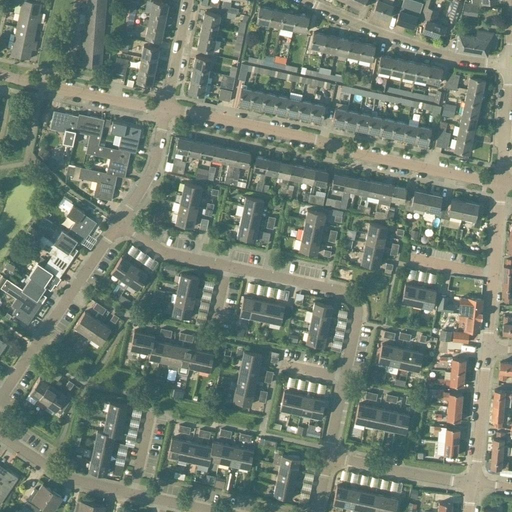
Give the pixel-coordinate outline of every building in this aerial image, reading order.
[(21,0),(19,13),(41,18),(42,13),(38,12),(40,3),(25,0),(21,0)] [(83,8),(105,10),(105,0),(86,0),(86,4),(83,4),(83,8)] [(229,12),(230,7),(231,2),(223,0),(222,5),(221,10),(229,12)] [(365,0),(351,0),(350,3),(362,8),(365,0)] [(377,0),(378,0),(373,13),(387,18),(392,5),(382,1),(382,0),(377,0)] [(403,0),(400,11),(399,10),(395,21),(412,27),(416,16),(409,13),(413,1),(410,0),(403,0)] [(150,13),(165,16),(168,4),(153,1),(150,13)] [(454,2),(448,21),(456,24),(462,4),(454,2)] [(269,24),(272,9),(260,6),(256,21),(269,24)] [(424,6),(419,20),(425,22),(423,29),(439,34),(443,36),(446,27),(441,25),(441,24),(435,22),(438,10),(431,8),(424,6)] [(105,10),(83,8),(82,14),(86,14),(85,23),(104,24),(105,10)] [(130,9),(127,21),(133,22),(136,10),(130,9)] [(272,9),(269,24),(281,26),(284,11),(272,9)] [(284,11),(281,26),(279,34),(291,37),(293,29),(296,14),(284,11)] [(202,24),(218,27),(220,15),(204,12),(202,24)] [(19,13),(16,27),(34,31),(36,22),(40,23),(41,18),(19,13)] [(165,16),(150,13),(149,20),(144,19),(143,24),(148,25),(163,28),(165,16)] [(296,14),(293,29),(305,31),(308,16),(296,14)] [(240,21),(237,32),(244,34),(246,22),(249,16),(244,15),(242,21),(240,21)] [(104,24),(85,23),(84,32),(81,32),(80,37),(103,38),(104,24)] [(202,24),(199,36),(215,39),(218,27),(202,24)] [(163,28),(148,25),(145,38),(160,41),(163,28)] [(16,27),(13,41),(35,46),(36,41),(32,40),(34,31),(16,27)] [(458,33),(455,49),(487,55),(488,47),(491,48),(494,33),(477,30),(476,36),(458,33)] [(323,45),(325,34),(313,31),(310,47),(322,50),(323,45)] [(244,34),(237,32),(235,44),(242,45),(244,34)] [(323,45),(322,50),(334,53),(337,37),(325,34),(323,45)] [(215,39),(199,36),(197,48),(212,51),(215,39)] [(103,38),(80,37),(80,42),(83,42),(83,51),(102,53),(103,38)] [(128,52),(130,38),(125,37),(124,40),(123,40),(121,51),(128,52)] [(349,39),(337,37),(334,53),(346,55),(349,39)] [(349,39),(346,55),(358,58),(361,42),(349,39)] [(35,46),(13,41),(10,55),(28,59),(30,49),(34,50),(35,46)] [(361,42),(358,58),(371,61),(374,44),(361,42)] [(242,45),(235,44),(233,55),(239,57),(242,45)] [(141,57),(156,60),(159,49),(143,46),(141,57)] [(102,53),(83,51),(82,60),(78,60),(78,65),(100,67),(102,53)] [(260,64),(262,54),(260,54),(260,55),(258,55),(257,59),(249,57),(248,61),(260,64)] [(262,54),(260,64),(272,67),(274,57),(262,54)] [(390,72),(393,57),(380,54),(377,69),(390,72)] [(274,57),(272,67),(284,69),(287,57),(275,55),(274,57)] [(193,68),(208,71),(211,59),(195,56),(193,68)] [(119,78),(123,59),(116,57),(113,77),(119,78)] [(141,57),(138,69),(154,72),(156,60),(141,57)] [(287,57),(284,69),(296,72),(297,67),(286,64),(287,57)] [(405,60),(393,57),(390,72),(402,75),(405,60)] [(128,60),(123,59),(119,78),(124,79),(125,79),(128,60)] [(417,62),(405,60),(402,75),(414,78),(417,62)] [(417,62),(414,78),(426,80),(429,65),(417,62)] [(253,72),(254,66),(241,63),(238,79),(245,80),(247,71),(253,72)] [(235,77),(237,66),(231,65),(229,75),(235,77)] [(442,68),(429,65),(426,80),(439,83),(442,68)] [(254,66),(253,72),(265,75),(266,69),(254,66)] [(316,76),(317,71),(306,69),(306,68),(302,67),(301,73),(316,76)] [(193,68),(190,80),(206,83),(207,77),(213,78),(214,72),(208,71),(193,68)] [(154,72),(138,69),(136,82),(151,85),(154,72)] [(279,72),(266,69),(265,75),(278,77),(279,72)] [(292,74),(279,72),(278,77),(291,80),(292,74)] [(448,72),(446,82),(457,85),(460,75),(448,72)] [(292,74),(291,80),(303,83),(305,77),(292,74)] [(470,76),(467,89),(482,92),(485,80),(470,76)] [(232,89),(235,78),(229,77),(226,87),(232,89)] [(317,80),(305,77),(303,83),(309,84),(308,87),(315,88),(316,86),(317,80)] [(354,79),(353,84),(370,88),(371,83),(354,79)] [(206,83),(190,80),(187,92),(203,96),(206,83)] [(331,83),(317,80),(316,86),(329,89),(331,83)] [(353,93),(354,88),(342,85),(340,91),(353,93)] [(249,106),(253,90),(240,88),(237,103),(249,106)] [(354,88),(353,93),(365,96),(367,90),(354,88)] [(467,89),(465,101),(479,105),(482,92),(467,89)] [(232,91),(226,90),(224,100),(230,102),(232,91)] [(253,90),(249,106),(261,108),(265,93),(253,90)] [(379,93),(367,90),(365,96),(378,99),(379,93)] [(433,96),(423,94),(422,99),(442,103),(445,91),(437,90),(436,94),(433,93),(433,96)] [(277,95),(265,93),(261,108),(273,111),(277,95)] [(379,93),(378,99),(390,101),(391,95),(379,93)] [(277,95),(273,111),(285,113),(289,98),(277,95)] [(391,95),(390,101),(402,104),(404,98),(391,95)] [(301,100),(289,98),(285,113),(297,116),(301,100)] [(416,101),(404,98),(402,104),(415,107),(416,101)] [(301,100),(297,116),(310,119),(313,103),(301,100)] [(428,103),(416,101),(415,107),(427,109),(428,103)] [(479,105),(465,101),(462,113),(476,117),(479,105)] [(313,103),(310,119),(322,121),(325,105),(313,103)] [(441,106),(428,103),(427,109),(432,110),(431,115),(439,117),(441,106)] [(444,103),(443,109),(455,112),(456,105),(444,103)] [(343,126),(347,110),(335,108),(331,123),(343,126)] [(455,112),(443,109),(441,115),(453,118),(455,112)] [(75,131),(78,116),(53,110),(49,128),(64,131),(62,142),(72,144),(75,131)] [(347,110),(343,126),(355,128),(359,113),(347,110)] [(371,115),(367,131),(379,133),(383,118),(376,116),(377,112),(372,111),(371,115)] [(78,116),(75,131),(89,134),(85,152),(96,154),(98,145),(104,119),(79,113),(78,116)] [(359,113),(355,128),(367,131),(371,115),(359,113)] [(462,113),(459,126),(474,129),(476,117),(462,113)] [(395,120),(383,118),(379,133),(392,136),(395,120)] [(395,120),(392,136),(404,139),(407,123),(395,120)] [(118,149),(129,152),(135,153),(141,128),(126,125),(126,124),(112,121),(110,132),(121,134),(118,149)] [(407,123),(404,139),(416,141),(419,126),(407,123)] [(419,126),(416,141),(428,144),(431,128),(419,126)] [(459,126),(457,138),(471,141),(474,129),(459,126)] [(444,132),(439,131),(435,146),(447,149),(451,133),(444,132)] [(183,153),(181,160),(174,158),(171,172),(183,174),(186,161),(191,140),(178,137),(175,151),(183,153)] [(471,141),(457,138),(454,150),(468,153),(471,141)] [(191,140),(186,161),(191,162),(193,155),(199,157),(203,143),(191,140)] [(203,143),(199,157),(211,159),(214,145),(203,143)] [(118,149),(98,145),(96,154),(109,157),(106,172),(116,175),(124,177),(129,152),(118,149)] [(214,145),(211,159),(223,162),(226,148),(214,145)] [(238,150),(226,148),(223,162),(228,163),(224,183),(230,184),(238,150)] [(250,153),(238,150),(230,184),(245,187),(246,182),(237,181),(239,170),(238,170),(239,165),(247,167),(250,153)] [(265,173),(268,159),(256,156),(253,170),(261,172),(259,183),(257,182),(256,190),(261,191),(263,183),(263,184),(265,173)] [(280,161),(268,159),(265,173),(277,175),(280,161)] [(280,161),(277,175),(283,177),(279,197),(284,198),(286,189),(287,189),(289,178),(292,164),(280,161)] [(106,172),(81,166),(69,164),(66,174),(78,177),(96,181),(93,196),(111,200),(116,175),(106,172)] [(303,166),(292,164),(289,178),(300,180),(303,166)] [(303,166),(300,180),(312,183),(315,169),(303,166)] [(315,169),(312,183),(324,185),(327,171),(315,169)] [(207,176),(206,182),(212,183),(215,173),(208,172),(207,176)] [(206,182),(207,176),(196,173),(195,179),(206,182)] [(343,189),(346,176),(334,173),(331,187),(343,189)] [(341,200),(339,208),(345,209),(349,194),(348,194),(348,191),(355,192),(358,178),(346,176),(343,189),(341,200)] [(358,178),(355,192),(362,194),(361,198),(366,199),(370,181),(358,178)] [(366,199),(366,200),(368,200),(371,201),(377,203),(379,197),(382,183),(370,181),(366,199)] [(181,193),(199,197),(201,186),(184,183),(181,193)] [(270,185),(263,184),(263,183),(261,191),(268,192),(270,185)] [(379,197),(377,203),(389,205),(393,186),(382,183),(379,197)] [(393,186),(389,205),(391,200),(402,202),(405,188),(393,186)] [(292,190),(287,189),(286,189),(284,198),(289,200),(290,197),(291,197),(292,190)] [(424,209),(427,193),(414,190),(413,196),(407,195),(404,210),(412,212),(413,207),(424,209)] [(199,197),(181,193),(179,203),(197,206),(199,197)] [(440,196),(427,193),(424,209),(434,212),(433,216),(441,218),(444,203),(439,202),(440,196)] [(310,194),(308,201),(308,202),(323,205),(324,197),(310,194)] [(71,204),(72,201),(64,196),(59,204),(68,210),(65,214),(67,215),(66,216),(66,218),(65,219),(65,220),(65,221),(66,222),(66,223),(66,224),(67,226),(68,226),(69,227),(66,232),(76,240),(81,243),(95,222),(83,213),(84,212),(72,205),(71,204)] [(245,196),(243,206),(261,210),(263,200),(245,196)] [(444,203),(441,218),(449,220),(460,222),(461,217),(464,201),(451,198),(450,204),(444,203)] [(461,217),(460,222),(470,224),(478,226),(481,211),(476,210),(477,204),(464,201),(461,217)] [(174,210),(174,212),(177,213),(195,216),(196,211),(201,212),(202,212),(202,208),(197,206),(179,203),(177,211),(174,210)] [(261,210),(243,206),(240,216),(258,220),(261,210)] [(306,209),(304,219),(322,223),(324,213),(306,209)] [(385,220),(388,210),(385,210),(385,213),(376,211),(374,218),(385,220)] [(394,212),(388,210),(385,220),(386,220),(386,218),(392,219),(394,212)] [(177,213),(174,212),(173,214),(177,215),(175,223),(193,227),(195,216),(177,213)] [(240,216),(238,226),(256,230),(258,220),(240,216)] [(41,224),(54,229),(57,222),(44,217),(41,224)] [(206,230),(209,220),(202,218),(199,229),(206,230)] [(322,223),(304,219),(302,229),(320,233),(322,223)] [(367,233),(385,236),(387,226),(369,223),(367,233)] [(256,230),(238,226),(236,236),(254,240),(254,239),(263,241),(263,242),(268,243),(270,233),(256,230)] [(320,233),(302,229),(300,239),(318,243),(320,233)] [(337,231),(332,229),(330,229),(328,241),(335,242),(337,231)] [(76,240),(66,232),(62,230),(53,242),(73,255),(77,249),(72,246),(76,240)] [(385,236),(367,233),(365,243),(383,247),(385,236)] [(73,255),(53,242),(42,235),(36,244),(52,254),(44,266),(52,272),(58,277),(73,255)] [(318,243),(300,239),(298,250),(316,253),(318,243)] [(383,247),(365,243),(362,253),(380,257),(383,247)] [(136,258),(141,250),(137,248),(132,256),(136,258)] [(144,264),(149,256),(146,253),(141,261),(144,264)] [(380,257),(362,253),(360,263),(378,267),(380,257)] [(119,278),(130,263),(121,257),(111,272),(119,278)] [(153,269),(158,262),(154,259),(149,267),(153,269)] [(511,259),(506,259),(506,266),(503,266),(502,280),(511,281),(511,259)] [(289,274),(322,281),(325,269),(292,261),(289,274)] [(52,272),(44,266),(37,262),(29,275),(30,277),(31,276),(45,286),(51,290),(55,283),(47,279),(52,272)] [(393,264),(388,262),(386,262),(385,268),(384,272),(391,273),(393,264)] [(130,263),(119,278),(128,283),(138,268),(130,263)] [(138,268),(128,283),(136,289),(146,274),(138,268)] [(180,273),(178,283),(195,287),(198,277),(180,273)] [(31,276),(30,277),(22,289),(41,302),(46,296),(41,292),(45,286),(31,276)] [(22,289),(11,282),(4,277),(0,282),(0,287),(5,291),(20,301),(12,314),(27,324),(41,302),(22,289)] [(511,281),(502,280),(501,296),(504,296),(504,302),(511,303),(511,296),(511,294),(511,281)] [(195,287),(178,283),(176,293),(193,297),(195,287)] [(411,304),(415,286),(405,284),(401,301),(411,304)] [(415,286),(411,304),(421,306),(425,288),(415,286)] [(156,288),(154,298),(163,300),(166,289),(156,288)] [(435,290),(425,288),(421,306),(431,308),(435,290)] [(176,293),(173,304),(191,307),(193,297),(176,293)] [(244,296),(239,314),(249,316),(253,298),(244,296)] [(448,297),(439,296),(437,311),(450,312),(451,304),(447,303),(448,297)] [(253,298),(249,316),(260,319),(263,301),(253,298)] [(459,307),(458,313),(480,315),(482,299),(467,298),(466,307),(459,307)] [(274,303),(263,301),(260,319),(270,321),(274,303)] [(312,312),(330,316),(332,305),(314,301),(312,312)] [(101,305),(96,302),(93,308),(97,311),(101,305)] [(173,304),(168,303),(167,311),(172,312),(171,314),(189,318),(191,307),(173,304)] [(274,303),(270,321),(280,323),(284,305),(274,303)] [(101,305),(97,311),(102,314),(106,309),(101,305)] [(83,332),(93,317),(84,311),(74,326),(83,332)] [(312,312),(309,322),(327,326),(330,316),(312,312)] [(480,315),(458,313),(458,320),(465,321),(464,331),(479,332),(480,315)] [(119,318),(114,314),(110,320),(115,323),(119,318)] [(511,334),(511,323),(510,324),(511,317),(503,316),(502,334),(511,334)] [(102,323),(93,317),(83,332),(91,338),(102,323)] [(327,326),(309,322),(307,332),(325,336),(327,326)] [(102,323),(91,338),(100,344),(110,329),(102,323)] [(238,324),(235,332),(244,335),(246,327),(238,324)] [(451,341),(452,331),(440,330),(439,340),(451,341)] [(133,331),(130,347),(128,346),(126,354),(130,354),(131,349),(140,351),(144,333),(133,331)] [(384,331),(384,336),(383,337),(394,339),(395,333),(384,331)] [(453,331),(452,342),(468,343),(469,333),(453,331)] [(325,336),(307,332),(305,342),(323,346),(325,336)] [(144,333),(140,351),(149,353),(153,340),(154,335),(144,333)] [(185,334),(184,340),(192,342),(193,335),(185,334)] [(153,340),(149,353),(148,358),(160,360),(164,342),(153,340)] [(174,344),(164,342),(160,360),(170,362),(174,344)] [(182,346),(174,344),(170,362),(178,364),(182,346)] [(388,364),(392,346),(382,344),(378,361),(388,364)] [(192,348),(182,346),(178,364),(188,366),(192,348)] [(402,348),(392,346),(388,364),(398,366),(402,348)] [(192,348),(188,366),(199,369),(203,351),(192,348)] [(412,350),(402,348),(398,366),(408,368),(412,350)] [(243,350),(241,360),(259,364),(261,354),(243,350)] [(412,350),(408,368),(418,370),(422,352),(412,350)] [(213,353),(203,351),(199,369),(209,371),(213,353)] [(465,359),(452,358),(447,357),(440,356),(439,362),(446,363),(452,363),(451,371),(464,372),(465,359)] [(259,364),(241,360),(239,370),(256,374),(259,364)] [(511,373),(511,362),(500,362),(498,379),(506,380),(506,373),(511,373)] [(48,373),(48,374),(53,377),(56,372),(51,369),(48,373)] [(256,374),(239,370),(237,380),(254,384),(256,374)] [(451,371),(444,371),(444,379),(438,379),(437,384),(450,385),(463,386),(464,372),(451,371)] [(62,376),(56,372),(53,377),(54,377),(51,381),(56,384),(62,376)] [(405,386),(407,380),(396,377),(394,384),(405,386)] [(38,399),(48,383),(39,378),(29,393),(38,399)] [(237,380),(234,390),(252,394),(254,384),(237,380)] [(74,384),(69,381),(65,386),(70,389),(74,384)] [(48,383),(38,399),(48,405),(57,389),(48,383)] [(173,395),(183,397),(185,389),(175,387),(173,395)] [(57,389),(48,405),(55,410),(66,395),(57,389)] [(436,397),(443,398),(449,398),(448,406),(461,407),(462,394),(444,392),(444,390),(437,389),(436,397)] [(492,405),(503,406),(504,398),(511,399),(511,391),(493,389),(492,405)] [(252,394),(234,390),(232,401),(250,405),(252,394)] [(290,411),(294,393),(284,391),(280,409),(290,411)] [(294,393),(290,411),(300,413),(304,395),(294,393)] [(314,398),(304,395),(300,413),(310,415),(314,398)] [(416,406),(417,398),(407,396),(406,403),(411,404),(411,405),(416,406)] [(314,398),(310,415),(320,417),(324,400),(314,398)] [(107,411),(125,415),(127,406),(109,402),(107,411)] [(365,423),(368,405),(359,403),(355,421),(365,423)] [(379,407),(368,405),(365,423),(375,426),(379,407)] [(503,406),(492,405),(491,420),(494,420),(493,427),(502,428),(502,421),(503,406)] [(460,421),(461,407),(448,406),(447,414),(447,417),(447,420),(460,421)] [(379,407),(375,426),(385,428),(389,410),(379,407)] [(399,412),(389,410),(385,428),(395,430),(399,412)] [(107,411),(105,421),(123,425),(125,415),(107,411)] [(409,414),(399,412),(395,430),(405,432),(409,414)] [(123,425),(105,421),(103,431),(115,435),(121,436),(123,425)] [(297,433),(299,426),(289,423),(287,430),(297,433)] [(433,432),(440,433),(441,427),(434,426),(434,423),(426,423),(425,431),(433,431),(433,432)] [(299,425),(298,433),(306,434),(307,426),(299,425)] [(445,441),(458,442),(459,428),(446,427),(445,441)] [(97,429),(95,440),(113,444),(115,435),(103,431),(97,429)] [(509,447),(503,446),(503,439),(503,432),(497,432),(496,438),(493,438),(491,453),(502,454),(511,455),(511,449),(509,450),(509,447)] [(177,458),(181,440),(171,438),(167,456),(177,458)] [(263,445),(263,446),(275,449),(276,447),(277,442),(265,439),(264,440),(263,445)] [(95,440),(92,450),(111,454),(113,444),(95,440)] [(181,440),(177,458),(187,460),(191,442),(181,440)] [(212,441),(211,446),(209,459),(219,461),(222,444),(212,441)] [(456,456),(458,442),(445,441),(444,449),(444,454),(456,456)] [(201,444),(191,442),(187,460),(197,462),(201,444)] [(201,444),(197,462),(208,465),(209,459),(211,446),(201,444)] [(233,446),(222,444),(219,461),(229,464),(233,446)] [(233,446),(229,464),(239,466),(243,448),(233,446)] [(253,450),(243,448),(239,466),(249,468),(253,450)] [(92,450),(90,460),(109,464),(111,454),(92,450)] [(282,454),(275,453),(273,463),(280,464),(297,468),(300,458),(282,454)] [(502,454),(491,453),(490,468),(507,470),(508,463),(501,462),(502,454)] [(109,464),(90,460),(88,471),(106,474),(109,464)] [(297,468),(280,464),(278,474),(295,478),(297,468)] [(0,503),(18,478),(0,465),(0,503)] [(355,482),(357,474),(353,473),(353,472),(348,471),(346,481),(355,482)] [(278,474),(275,485),(293,488),(295,478),(278,474)] [(357,474),(355,482),(356,482),(357,483),(363,484),(365,475),(358,474),(357,474)] [(368,476),(365,475),(363,484),(367,485),(372,486),(374,477),(368,476)] [(382,479),(374,477),(372,486),(381,488),(382,479)] [(42,483),(38,489),(35,487),(27,500),(40,509),(41,507),(42,504),(52,491),(53,490),(42,483)] [(293,488),(275,485),(273,495),(291,499),(293,488)] [(343,505),(347,488),(336,485),(332,503),(343,505)] [(347,488),(343,505),(353,508),(357,490),(347,488)] [(357,490),(353,508),(363,510),(367,492),(357,490)] [(42,504),(41,507),(42,506),(52,511),(62,498),(52,491),(42,504)] [(367,492),(363,510),(373,511),(377,494),(367,492)] [(377,494),(373,511),(383,511),(387,496),(377,494)] [(394,511),(397,498),(387,496),(383,511),(394,511)] [(81,500),(78,511),(91,511),(93,505),(93,503),(81,500)] [(406,511),(413,511),(415,503),(408,502),(406,511)] [(438,511),(451,511),(452,504),(439,503),(438,511)]
